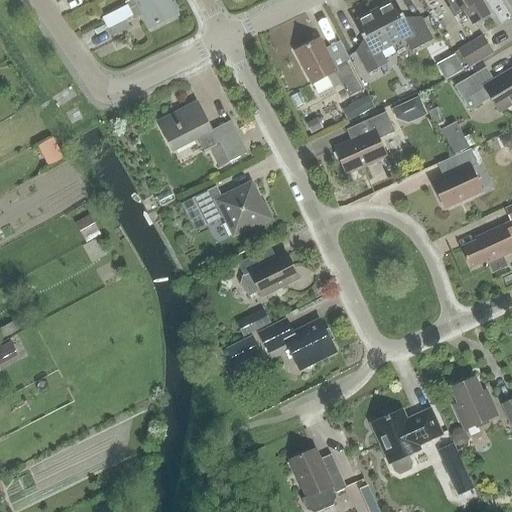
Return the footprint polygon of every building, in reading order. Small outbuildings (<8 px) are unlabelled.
[(142,15),(149,28),(176,14),(168,0),(150,0),(129,11),(127,6),(115,12),(120,23),(108,29),(111,36),(129,27),(126,23),(142,15)] [(129,11),(150,0),(129,0),(125,2),(127,6),(129,11)] [(433,40),(421,17),(407,25),(393,0),(373,11),(392,45),(403,39),(410,52),(433,40)] [(444,0),(454,15),(464,10),(472,24),(488,14),(479,0),(477,0),(478,0),(477,0),(444,0)] [(392,45),(373,11),(353,21),(366,46),(355,52),(367,74),(387,64),(380,51),(392,45)] [(115,12),(103,18),(108,29),(120,23),(115,12)] [(493,53),(481,35),(457,49),(468,68),(493,53)] [(319,39),(295,52),(312,84),(326,76),(333,89),(341,85),(348,98),(361,90),(346,62),(334,69),(319,39)] [(469,111),(490,98),(498,112),(511,103),(511,70),(493,81),(485,68),(454,86),(469,111)] [(374,107),(367,95),(348,105),(354,118),(374,107)] [(426,114),(418,96),(390,109),(394,119),(407,124),(426,114)] [(246,154),(247,153),(230,121),(211,131),(196,103),(158,122),(173,151),(174,150),(173,149),(197,137),(204,151),(203,151),(203,152),(216,146),(215,144),(219,143),(229,162),(246,154)] [(378,139),(394,132),(385,112),(363,122),(368,133),(334,149),(346,174),(386,156),(378,139)] [(317,118),(306,124),(311,135),(323,129),(317,118)] [(511,136),(511,134),(499,140),(502,147),(510,149),(511,148),(511,136)] [(41,146),(48,167),(65,161),(58,140),(41,146)] [(471,167),(477,164),(470,149),(437,165),(443,179),(433,184),(444,208),(481,191),(471,167)] [(216,187),(191,199),(205,226),(223,217),(233,236),(258,224),(259,226),(272,220),(264,204),(262,205),(251,183),(221,198),(216,187)] [(74,223),(85,243),(100,235),(88,215),(74,223)] [(471,268),(486,261),(492,273),(507,267),(502,257),(511,252),(511,245),(508,236),(511,234),(511,221),(475,238),(477,241),(462,247),(471,268)] [(298,278),(286,254),(276,260),(270,248),(237,264),(243,276),(242,276),(240,284),(243,291),(251,294),(258,291),(261,297),(298,278)] [(211,258),(196,265),(200,274),(215,267),(211,258)] [(270,323),(263,309),(235,323),(242,337),(270,323)] [(335,352),(319,321),(292,334),(285,320),(259,333),(268,353),(286,344),(299,369),(335,352)] [(13,322),(0,328),(0,332),(3,339),(18,332),(13,322)] [(241,343),(247,356),(259,351),(252,337),(241,343)] [(0,347),(0,354),(4,363),(18,356),(10,342),(0,347)] [(474,378),(450,388),(457,403),(453,405),(464,430),(497,416),(489,399),(485,401),(474,378)] [(511,399),(501,405),(511,427),(511,426),(511,399)] [(418,446),(442,435),(430,409),(406,420),(402,410),(370,424),(388,464),(390,464),(393,472),(399,475),(410,470),(412,464),(408,455),(420,450),(418,446)] [(473,489),(463,467),(453,445),(440,451),(460,495),(473,489)] [(334,494),(346,488),(331,455),(319,460),(314,450),(290,460),(306,498),(302,500),(306,510),(311,511),(317,511),(332,505),(335,497),(334,494)] [(367,485),(359,489),(363,499),(372,495),(367,485)]
